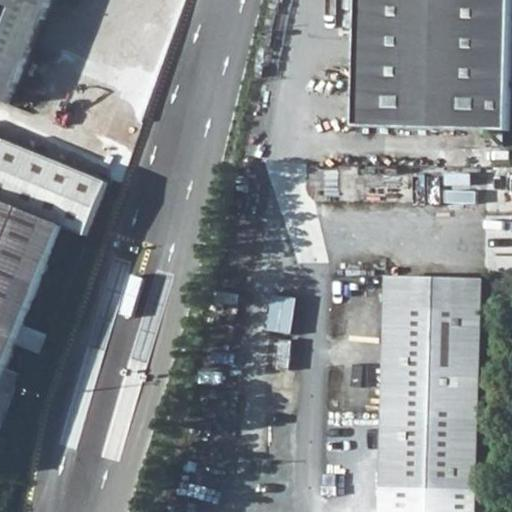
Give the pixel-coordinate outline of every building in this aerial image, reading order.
[(0,0),(0,102),(11,107),(44,29),(56,0),(0,0)] [(273,0),(268,24),(297,30),(302,0),(273,0)] [(511,0),(363,0),(360,127),(511,130),(511,0)] [(0,392),(1,391),(19,348),(44,358),(53,337),(28,326),(59,249),(68,228),(92,238),(111,188),(11,146),(0,171),(0,392)] [(483,511),(492,278),(393,274),(384,511),(483,511)] [(0,431),(14,397),(1,391),(0,392),(0,431)]
